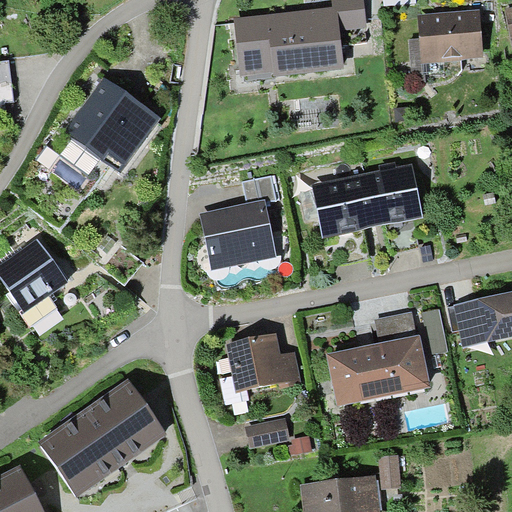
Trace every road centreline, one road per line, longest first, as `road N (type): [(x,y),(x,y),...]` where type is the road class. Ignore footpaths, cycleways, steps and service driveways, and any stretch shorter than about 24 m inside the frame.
road 1 (residential): [(170,330),(511,265)]
road 2 (residential): [(200,0),(170,330)]
road 3 (residential): [(147,0),(91,38),(69,64),(0,183)]
road 4 (residential): [(0,438),(170,330)]
road 5 (residential): [(170,330),(223,511)]
